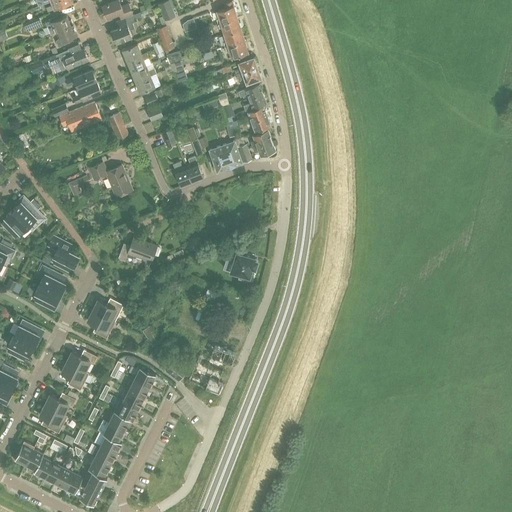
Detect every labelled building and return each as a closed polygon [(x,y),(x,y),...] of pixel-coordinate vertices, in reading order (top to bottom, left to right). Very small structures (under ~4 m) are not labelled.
[(73,0),(52,0),(53,0),(54,3),(47,6),(48,11),(73,1),(73,0)] [(116,20),(134,13),(129,3),(122,5),(119,0),(115,0),(103,5),(108,17),(119,13),(121,18),(116,20)] [(175,15),(172,8),(169,0),(165,0),(159,3),(165,19),(175,15)] [(217,18),(218,23),(238,17),(232,0),(230,0),(225,2),(227,7),(218,10),(220,17),(217,18)] [(82,5),(69,10),(71,16),(84,11),(82,5)] [(112,29),(112,30),(110,31),(112,38),(115,37),(117,43),(133,37),(130,29),(135,27),(133,22),(138,20),(137,17),(142,16),(141,11),(134,13),(116,20),(118,26),(112,29)] [(54,25),(56,31),(59,30),(74,24),(71,18),(70,19),(68,14),(58,18),(57,15),(46,20),(48,26),(54,25)] [(40,17),(25,23),(28,30),(43,24),(40,17)] [(238,17),(218,23),(220,27),(223,26),(225,33),(241,28),(238,17)] [(78,35),(74,24),(59,30),(59,31),(61,36),(56,40),(59,46),(69,42),(68,39),(78,35)] [(165,50),(175,47),(167,24),(157,28),(165,50)] [(241,28),(225,33),(227,41),(224,42),(225,46),(245,40),(241,28)] [(245,40),(225,46),(227,50),(230,50),(232,57),(249,52),(245,40)] [(65,49),(74,46),(73,41),(63,45),(65,49)] [(122,49),(127,60),(147,52),(147,51),(142,53),(138,43),(122,49)] [(161,46),(155,48),(159,58),(165,55),(163,51),(161,46)] [(69,49),(56,54),(56,53),(42,59),(46,67),(58,62),(61,70),(68,68),(89,60),(84,49),(71,54),(69,49)] [(171,63),(183,59),(180,49),(167,54),(171,63)] [(147,52),(127,60),(131,70),(147,64),(145,59),(149,57),(147,52)] [(235,69),(238,75),(259,67),(256,61),(257,60),(256,58),(255,57),(254,56),(239,61),(241,66),(235,69)] [(163,62),(165,69),(172,66),(169,59),(163,62)] [(131,70),(136,81),(151,75),(157,73),(155,67),(149,70),(147,64),(131,70)] [(230,69),(229,65),(213,71),(215,77),(224,74),(224,72),(230,69)] [(172,66),(165,69),(166,69),(161,71),(163,75),(168,73),(168,74),(174,71),(172,66)] [(184,67),(174,71),(179,82),(188,78),(184,67)] [(259,67),(238,75),(239,79),(245,77),(247,82),(262,77),(262,76),(263,75),(262,72),(261,72),(259,67)] [(77,81),(79,87),(97,80),(92,68),(67,79),(69,84),(77,81)] [(151,75),(136,81),(140,92),(156,86),(151,75)] [(48,83),(50,88),(60,84),(60,83),(58,79),(48,83)] [(97,80),(79,87),(82,93),(74,96),(77,102),(102,91),(97,80)] [(248,93),(250,97),(263,92),(260,82),(239,90),(241,95),(248,93)] [(145,95),(149,107),(160,102),(158,98),(163,96),(161,91),(156,93),(155,91),(145,95)] [(218,94),(220,100),(228,98),(225,91),(218,94)] [(263,92),(250,97),(251,102),(244,104),(246,110),(267,102),(263,92)] [(60,115),(64,124),(69,122),(72,130),(102,118),(96,101),(60,115)] [(55,115),(69,110),(66,102),(52,108),(55,115)] [(159,104),(148,109),(152,120),(163,115),(159,104)] [(226,118),(235,115),(231,104),(222,107),(226,118)] [(248,110),(252,120),(268,114),(264,104),(248,110)] [(118,138),(129,133),(120,111),(109,116),(118,138)] [(178,118),(183,127),(190,124),(185,114),(178,118)] [(268,114),(252,120),(255,130),(272,125),(268,114)] [(226,123),(228,128),(239,125),(238,120),(226,123)] [(239,125),(228,128),(230,137),(236,135),(236,133),(241,131),(239,125)] [(177,141),(172,128),(163,131),(168,145),(177,141)] [(251,140),(253,146),(272,139),(268,128),(253,134),(255,139),(251,140)] [(15,136),(17,140),(21,146),(21,145),(28,142),(26,137),(28,136),(25,131),(23,133),(22,132),(15,136)] [(199,138),(202,147),(208,144),(205,136),(199,138)] [(243,136),(236,139),(236,140),(240,151),(248,148),(246,143),(245,143),(243,136)] [(192,141),(197,154),(204,151),(202,147),(199,138),(192,141)] [(272,139),(253,146),(255,152),(259,150),(261,155),(276,150),(272,139)] [(236,140),(223,144),(230,166),(243,162),(244,162),(240,151),(236,140)] [(230,166),(223,144),(210,149),(218,171),(230,166)] [(240,151),(244,162),(252,159),(248,148),(240,151)] [(191,164),(187,165),(193,181),(204,176),(199,161),(198,161),(195,155),(189,158),(191,164)] [(117,195),(132,189),(122,163),(107,170),(103,160),(90,166),(95,178),(108,173),(117,195)] [(174,164),(176,170),(175,170),(181,185),(193,181),(187,165),(183,167),(181,161),(174,164)] [(91,181),(87,174),(69,182),(75,195),(82,191),(80,186),(91,181)] [(13,209),(33,230),(41,221),(39,219),(43,214),(30,201),(26,205),(21,201),(13,209)] [(20,233),(28,225),(33,230),(13,209),(5,217),(9,222),(5,226),(13,235),(18,231),(20,233)] [(53,234),(52,236),(49,242),(58,247),(53,256),(57,258),(54,263),(65,269),(68,263),(74,266),(79,255),(69,250),(72,244),(53,234)] [(126,260),(128,252),(152,261),(158,245),(134,236),(131,244),(124,242),(119,257),(126,260)] [(197,247),(198,245),(198,243),(196,240),(194,239),(191,239),(189,240),(188,241),(186,243),(186,245),(187,247),(188,249),(190,250),(192,251),(195,250),(196,249),(197,247)] [(0,262),(2,263),(7,254),(12,257),(16,250),(0,242),(0,262)] [(176,259),(186,255),(183,249),(174,253),(176,259)] [(255,257),(237,251),(231,269),(240,272),(239,277),(247,279),(248,275),(249,275),(252,266),(255,267),(258,259),(255,258),(255,257)] [(176,259),(173,253),(164,257),(166,264),(176,259)] [(52,258),(45,254),(42,259),(49,263),(52,258)] [(62,274),(51,268),(48,274),(45,272),(40,282),(63,294),(66,288),(63,286),(65,282),(59,279),(62,274)] [(16,282),(9,278),(5,287),(12,290),(16,282)] [(23,285),(17,282),(13,289),(19,292),(23,285)] [(59,300),(63,294),(40,282),(34,293),(38,294),(35,300),(46,306),(49,300),(55,303),(57,299),(59,300)] [(99,299),(94,309),(116,320),(124,304),(110,297),(112,298),(110,304),(99,299)] [(116,320),(94,309),(88,320),(99,325),(96,331),(94,330),(93,330),(107,337),(116,320)] [(14,334),(37,346),(40,339),(37,338),(39,334),(33,331),(36,325),(22,319),(20,324),(19,324),(14,334)] [(154,346),(159,342),(151,332),(154,330),(155,329),(155,328),(154,326),(153,325),(152,325),(151,325),(143,330),(154,346)] [(36,346),(37,346),(14,334),(8,345),(12,346),(9,352),(20,357),(23,352),(29,355),(34,345),(36,346)] [(203,351),(211,354),(212,353),(227,360),(232,361),(236,352),(216,344),(215,344),(207,341),(204,342),(202,348),(203,351)] [(73,351),(67,361),(89,372),(90,372),(85,370),(90,360),(94,362),(98,355),(84,348),(84,349),(86,350),(83,356),(73,351)] [(190,381),(207,387),(219,392),(223,383),(219,381),(227,360),(212,353),(211,354),(210,358),(200,354),(190,381)] [(175,358),(170,354),(162,365),(180,379),(187,370),(174,359),(175,358)] [(89,372),(67,361),(62,372),(73,377),(70,383),(67,382),(81,389),(89,372)] [(0,381),(15,389),(18,382),(15,381),(17,377),(11,374),(14,368),(3,363),(0,368),(0,381)] [(138,365),(132,376),(150,385),(151,384),(153,380),(153,379),(156,374),(138,365)] [(132,376),(126,387),(144,396),(145,395),(145,396),(148,391),(147,391),(150,385),(132,376)] [(11,395),(15,389),(0,381),(0,396),(1,395),(7,398),(9,394),(11,395)] [(126,387),(120,399),(139,408),(139,407),(140,407),(142,402),(144,396),(126,387)] [(51,393),(46,404),(68,415),(64,412),(68,403),(73,405),(76,398),(62,391),(62,392),(65,393),(62,399),(51,393)] [(120,399),(115,410),(133,419),(133,418),(134,418),(136,413),(139,408),(120,399)] [(68,415),(46,404),(40,415),(51,420),(48,426),(46,424),(45,425),(59,432),(68,415)] [(115,410),(109,421),(125,429),(128,424),(127,424),(130,418),(133,419),(115,410)] [(109,421),(103,432),(122,441),(119,440),(122,434),(125,429),(109,421)] [(106,434),(100,445),(116,453),(119,447),(122,443),(121,442),(122,441),(103,432),(103,433),(106,434)] [(25,464),(25,465),(35,445),(24,440),(14,459),(20,462),(21,460),(25,463),(25,464)] [(92,455),(94,457),(95,456),(110,464),(113,458),(113,459),(116,454),(115,454),(116,453),(100,445),(98,443),(92,455)] [(35,445),(25,465),(30,467),(31,466),(36,468),(33,472),(34,472),(43,453),(34,448),(35,445)] [(43,453),(34,472),(39,475),(40,473),(44,476),(44,477),(44,478),(52,461),(42,456),(44,453),(43,453)] [(94,457),(89,467),(104,475),(105,475),(107,470),(108,470),(110,465),(110,464),(95,456),(94,457)] [(52,461),(44,478),(49,480),(50,478),(55,481),(54,482),(54,483),(62,466),(52,461)] [(62,466),(54,483),(59,485),(60,484),(65,486),(64,488),(73,471),(62,466)] [(104,475),(89,467),(84,477),(83,477),(76,491),(81,494),(80,496),(94,503),(107,477),(107,476),(105,475),(104,475)] [(73,471),(64,488),(69,490),(70,489),(76,491),(83,477),(73,471)]
